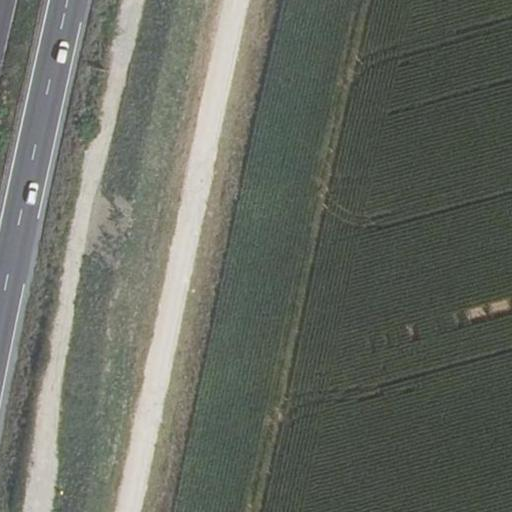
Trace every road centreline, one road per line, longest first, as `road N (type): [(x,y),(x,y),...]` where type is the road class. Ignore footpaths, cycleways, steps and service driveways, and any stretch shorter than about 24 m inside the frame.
road 1 (track): [(29,511),(47,402),(143,0)]
road 2 (track): [(238,0),(131,511)]
road 3 (trunk): [(0,312),(66,0)]
